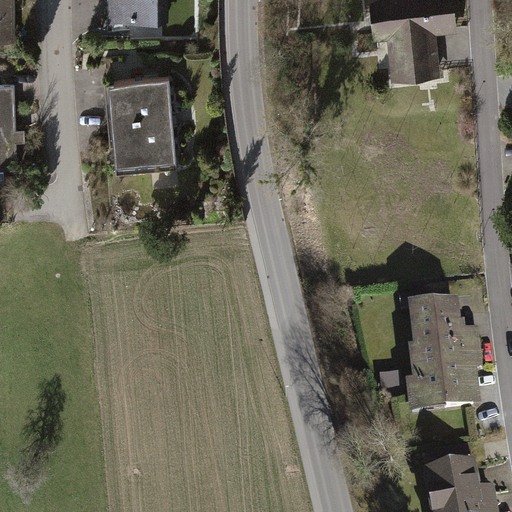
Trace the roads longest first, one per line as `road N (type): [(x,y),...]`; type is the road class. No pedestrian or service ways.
road 1 (tertiary): [(338,511),(269,219),(238,0)]
road 2 (residential): [(482,0),(490,242),(511,424)]
road 3 (residential): [(59,0),(71,204)]
